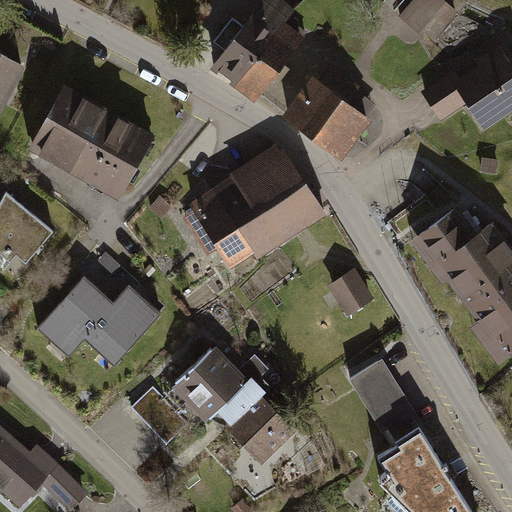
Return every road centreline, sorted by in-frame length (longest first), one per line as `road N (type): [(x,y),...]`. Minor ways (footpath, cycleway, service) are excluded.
road 1 (residential): [(45,0),(252,111),(305,150),(342,194),(511,477)]
road 2 (residential): [(0,367),(154,511)]
